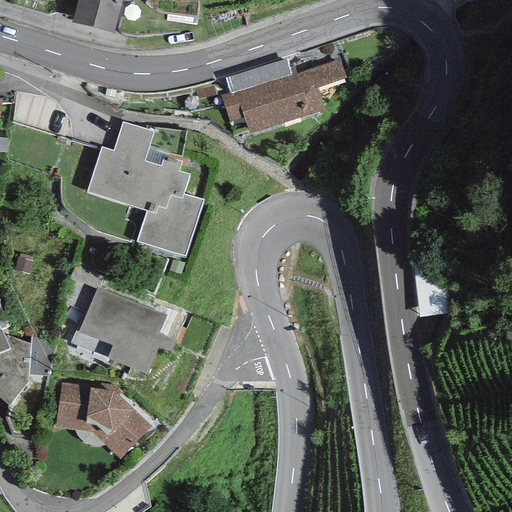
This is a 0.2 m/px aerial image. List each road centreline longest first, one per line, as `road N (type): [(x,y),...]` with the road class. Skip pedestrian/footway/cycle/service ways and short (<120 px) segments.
road 1 (tertiary): [(449,511),(408,364),(390,211),(393,182),(444,79),(434,30),(409,12),(377,7),(169,73),(124,72),(0,35)]
road 2 (tertiary): [(281,350),(258,284),(258,243),(269,228),(303,216),(331,229),(341,246),(383,511)]
road 3 (residential): [(281,350),(241,366),(141,484),(89,511)]
road 4 (tertiary): [(288,511),(296,411),(281,350)]
